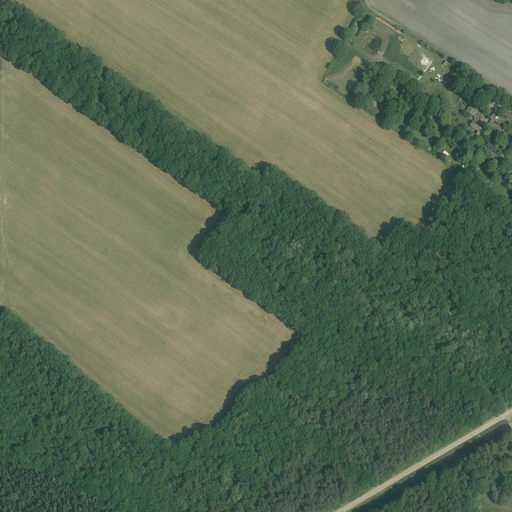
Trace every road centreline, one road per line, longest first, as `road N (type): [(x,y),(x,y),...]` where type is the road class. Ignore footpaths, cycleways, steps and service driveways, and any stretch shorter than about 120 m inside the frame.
road 1 (track): [(339,511),(511,411)]
road 2 (track): [(4,20),(0,175)]
road 3 (track): [(490,85),(365,0)]
